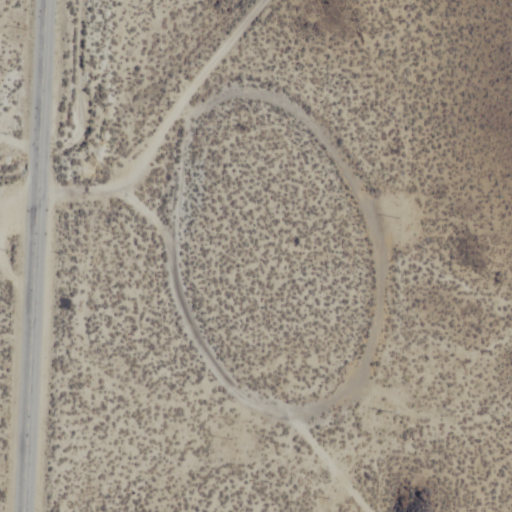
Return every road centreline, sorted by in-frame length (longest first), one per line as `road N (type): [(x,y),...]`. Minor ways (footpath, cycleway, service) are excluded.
road 1 (tertiary): [(45,0),(25,511)]
road 2 (track): [(117,177),(167,231),(180,297),(243,401),(286,416),(329,459),(364,511)]
road 3 (track): [(256,0),(135,162),(106,186),(37,187)]
